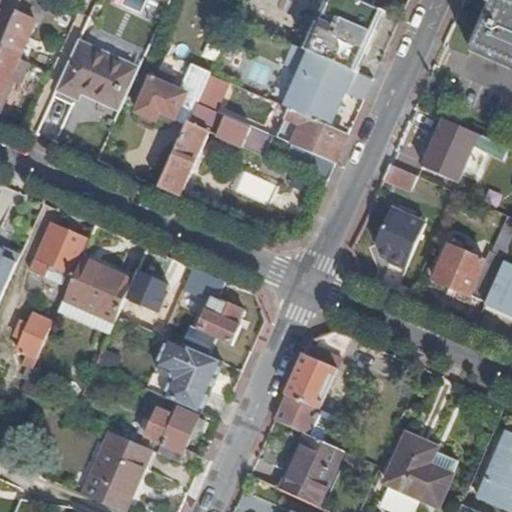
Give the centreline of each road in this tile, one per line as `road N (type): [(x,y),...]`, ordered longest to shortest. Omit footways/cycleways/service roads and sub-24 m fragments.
road 1 (residential): [(0,151),(309,286)]
road 2 (residential): [(309,286),(437,0)]
road 3 (residential): [(208,511),(309,286)]
road 4 (residential): [(309,286),(511,375)]
